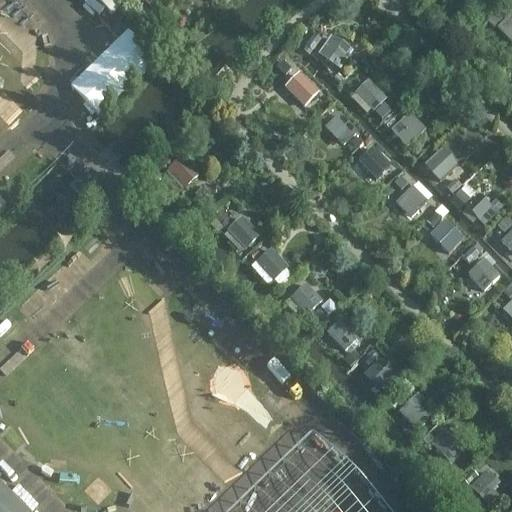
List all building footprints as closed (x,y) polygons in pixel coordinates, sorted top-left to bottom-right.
[(484,0),(467,0),(475,8),(484,0)] [(511,16),(498,30),(511,43),(511,16)] [(330,38),(317,57),(339,72),(352,54),(330,38)] [(299,76),(285,89),(304,109),(318,95),(299,76)] [(386,101),(367,83),(354,96),(376,118),(380,113),(377,110),(386,101)] [(223,118),(212,107),(199,119),(210,130),(223,118)] [(357,135),(339,115),(323,130),(342,150),(357,135)] [(425,133),(408,116),(390,134),(406,151),(425,133)] [(361,144),(356,140),(350,146),(354,151),(361,144)] [(372,150),(357,164),(375,183),(390,168),(372,150)] [(457,169),(440,151),(424,167),(440,185),(457,169)] [(182,157),(167,172),(184,191),(200,177),(182,157)] [(407,185),(399,177),(394,181),(403,190),(407,185)] [(457,185),(453,182),(444,191),(448,195),(457,185)] [(210,200),(198,189),(193,194),(204,206),(210,200)] [(428,205),(412,189),(395,206),(411,222),(428,205)] [(471,196),(464,189),(450,203),(457,210),(471,196)] [(485,205),(477,197),(464,210),(478,224),(479,222),(480,223),(497,206),(491,200),(485,205)] [(444,216),(439,211),(427,223),(432,228),(444,216)] [(227,224),(219,215),(210,224),(218,233),(227,224)] [(259,238),(241,219),(225,234),(244,253),(259,238)] [(511,225),(505,219),(496,229),(502,235),(511,225)] [(444,223),(429,238),(447,257),(462,242),(444,223)] [(511,230),(500,244),(511,255),(511,230)] [(478,256),(472,249),(462,259),(468,265),(478,256)] [(271,251),(255,265),(272,285),(288,270),(271,251)] [(499,279),(483,262),(467,277),(484,294),(499,279)] [(323,307),(306,289),(293,301),(310,319),(323,307)] [(511,304),(503,314),(511,323),(511,304)] [(317,314),(308,323),(313,329),(323,320),(317,314)] [(263,331),(255,322),(252,326),(260,334),(263,331)] [(357,341),(339,322),(325,335),(344,354),(357,341)] [(358,359),(351,353),(342,361),(348,368),(358,359)] [(375,360),(369,354),(361,361),(367,367),(375,360)] [(380,361),(362,378),(378,395),(396,378),(380,361)] [(316,385),(307,377),(304,380),(312,388),(316,385)] [(424,403),(416,396),(398,415),(416,433),(429,420),(418,409),(424,403)] [(434,443),(427,436),(421,441),(428,449),(434,443)] [(461,460),(444,441),(432,452),(450,471),(461,460)] [(476,479),(470,473),(460,482),(466,488),(476,479)] [(486,473),(468,490),(488,510),(498,500),(493,494),(500,487),(486,473)] [(25,511),(0,486),(0,511),(25,511)]
